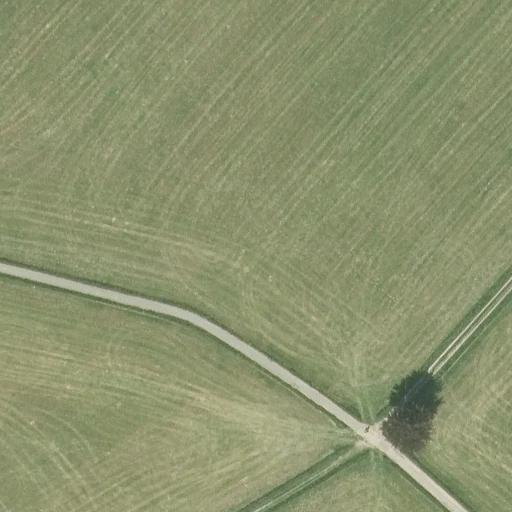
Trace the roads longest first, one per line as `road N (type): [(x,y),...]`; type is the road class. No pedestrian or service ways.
road 1 (track): [(0,254),(200,307),(375,437),(458,511)]
road 2 (track): [(511,285),(375,437),(255,511)]
